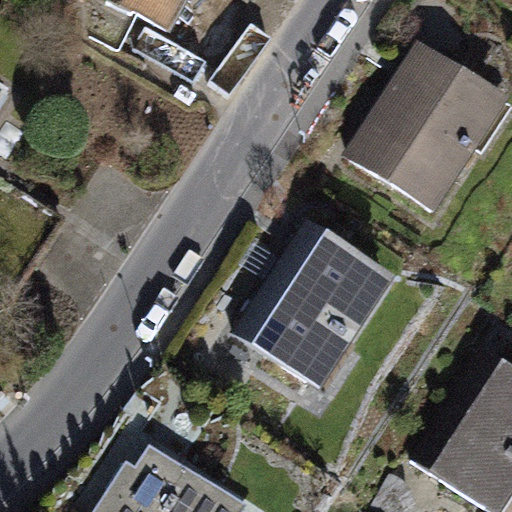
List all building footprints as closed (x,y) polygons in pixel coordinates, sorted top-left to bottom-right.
[(209,0),(110,0),(187,41),(209,0)] [(511,111),(417,53),(338,181),(438,242),(511,119),(511,111)] [(0,137),(24,101),(0,86),(0,137)] [(395,302),(307,240),(237,341),(326,402),(395,302)] [(510,511),(511,509),(511,377),(483,358),(415,461),(492,511),(510,511)] [(241,511),(156,450),(111,511),(241,511)]
